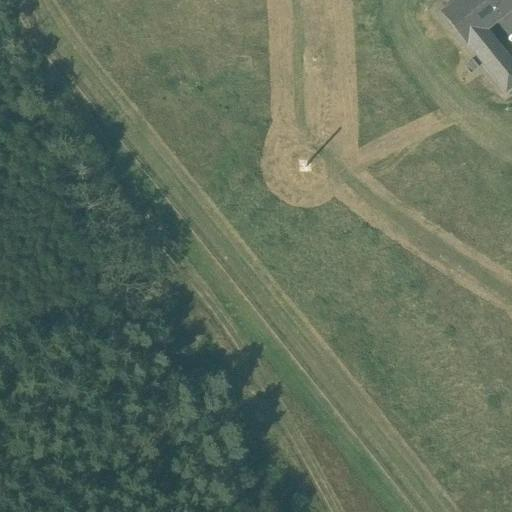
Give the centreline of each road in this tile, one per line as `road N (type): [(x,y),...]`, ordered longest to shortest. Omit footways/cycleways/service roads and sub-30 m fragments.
road 1 (track): [(0,340),(180,270),(139,214),(24,0)]
road 2 (track): [(180,270),(238,349),(323,511)]
